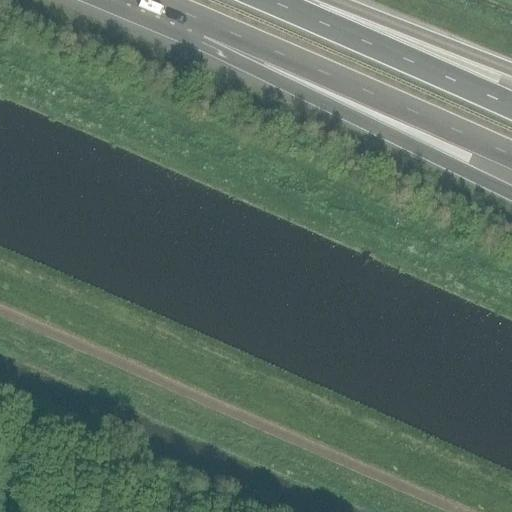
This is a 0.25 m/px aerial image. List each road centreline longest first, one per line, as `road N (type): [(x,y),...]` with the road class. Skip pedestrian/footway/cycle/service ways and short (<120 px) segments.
road 1 (motorway): [(209,21),(511,195)]
road 2 (motorway): [(209,21),(511,157)]
road 3 (motorway): [(511,106),(261,0)]
road 4 (motorway): [(511,71),(288,0)]
